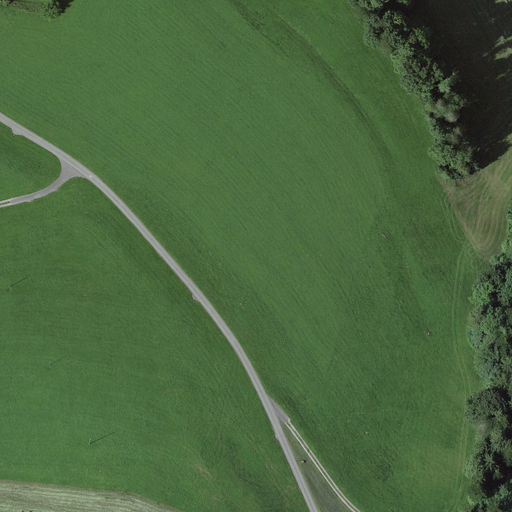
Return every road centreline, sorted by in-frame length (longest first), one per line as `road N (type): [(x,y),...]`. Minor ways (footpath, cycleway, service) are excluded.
road 1 (residential): [(315,511),(219,316),(154,238),(76,166),(0,116)]
road 2 (track): [(270,409),(285,416),(355,511)]
